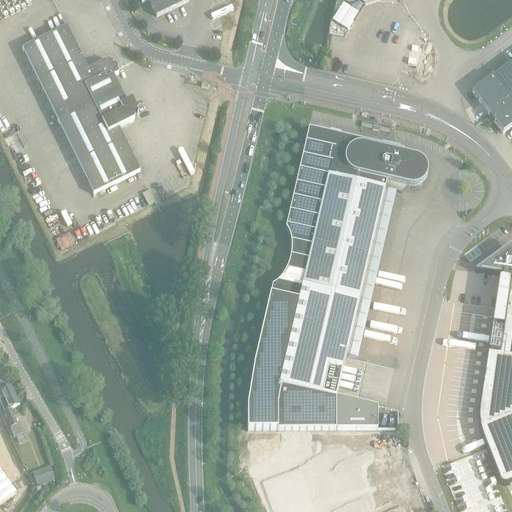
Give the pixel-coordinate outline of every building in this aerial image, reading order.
[(140,0),(143,5),(149,2),(157,18),(189,2),(188,0),(140,0)] [(22,50),(58,123),(120,92),(113,78),(119,75),(114,67),(112,66),(113,63),(107,62),(107,64),(104,63),(88,71),(67,28),(22,50)] [(511,65),(492,78),(500,88),(508,100),(511,97),(511,65)] [(472,93),(479,103),(500,88),(492,78),(472,93)] [(500,88),(479,103),(488,115),(508,100),(500,88)] [(126,104),(120,92),(58,123),(93,196),(140,173),(119,130),(134,123),(134,120),(137,121),(139,116),(136,115),(137,112),(132,102),(126,104)] [(511,97),(508,100),(488,115),(503,135),(511,127),(511,97)] [(307,130),(285,230),(288,237),(290,245),(290,253),(289,261),(287,268),(283,275),(278,282),(272,287),(254,367),(247,408),(247,431),(378,430),(378,409),(370,407),(337,399),(337,396),(385,191),(401,194),(407,188),(409,189),(413,189),(417,188),(421,186),(424,183),(426,180),(427,176),(427,171),(426,167),(423,164),(420,161),(416,159),(401,155),(402,151),(307,130)] [(476,273),(498,277),(502,278),(502,282),(501,282),(500,282),(499,283),(498,284),(495,308),(479,411),(479,421),(480,430),(482,440),(499,483),(500,485),(501,486),(503,487),(504,487),(506,487),(508,487),(511,484),(511,295),(509,296),(511,286),(510,285),(510,284),(509,283),(508,283),(509,278),(511,278),(511,249),(510,247),(503,252),(476,273)] [(0,401),(14,395),(11,387),(2,391),(0,386),(0,401)] [(19,405),(14,395),(0,401),(0,404),(11,428),(9,429),(13,438),(15,437),(18,443),(27,439),(24,433),(23,434),(19,424),(17,425),(10,410),(19,405)] [(380,511),(360,460),(351,463),(344,445),(256,480),(268,511),(380,511)] [(37,486),(55,479),(51,467),(32,474),(37,486)] [(0,506),(16,495),(0,472),(0,506)]
